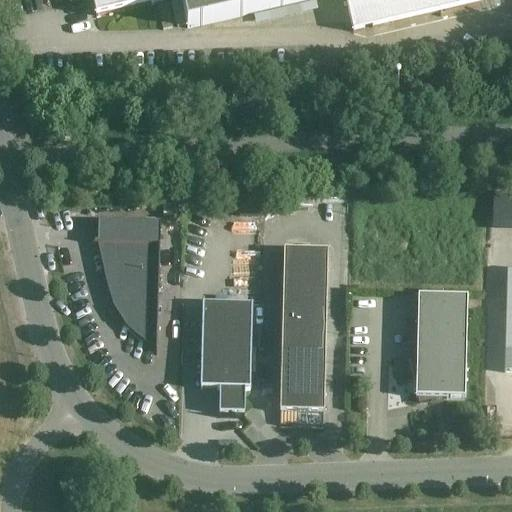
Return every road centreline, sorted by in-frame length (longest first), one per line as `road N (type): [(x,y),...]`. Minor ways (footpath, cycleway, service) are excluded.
road 1 (unclassified): [(4,157),(511,136)]
road 2 (unclassified): [(511,470),(225,481),(172,470),(131,449),(79,406)]
road 3 (unclassified): [(79,406),(46,338),(4,157)]
road 4 (residential): [(8,511),(22,463),(79,406)]
